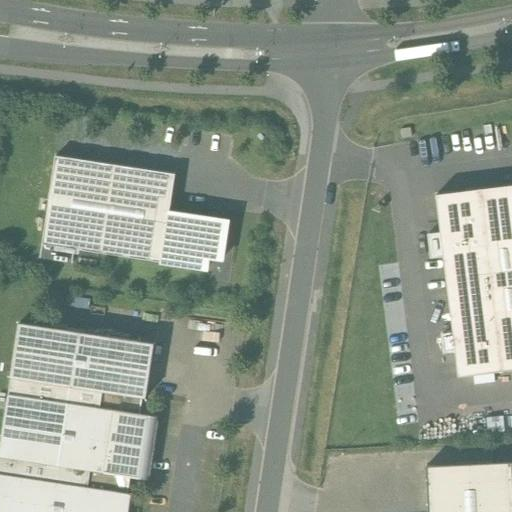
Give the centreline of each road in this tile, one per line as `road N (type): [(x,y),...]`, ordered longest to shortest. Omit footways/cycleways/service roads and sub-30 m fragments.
road 1 (unclassified): [(329,68),(264,511)]
road 2 (unclassified): [(332,37),(232,36),(0,12)]
road 3 (unclassified): [(0,49),(329,68)]
road 4 (unclassified): [(329,68),(511,36)]
road 5 (unclassified): [(511,16),(388,37),(332,37)]
